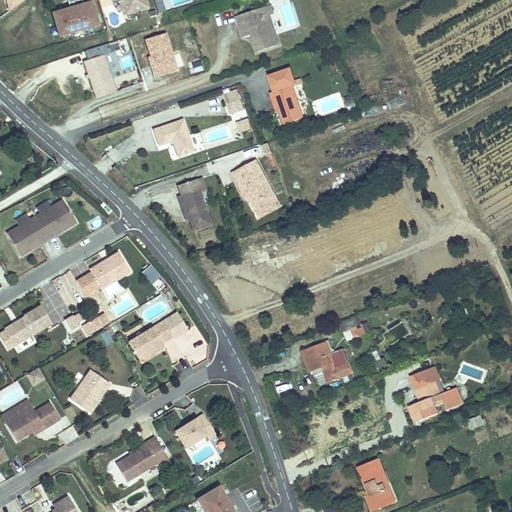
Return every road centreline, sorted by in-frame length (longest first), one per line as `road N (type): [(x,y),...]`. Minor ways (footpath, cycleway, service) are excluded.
road 1 (track): [(221,326),(461,228),(484,236),(511,295)]
road 2 (residential): [(0,493),(237,356)]
road 3 (tertiary): [(0,83),(141,212)]
road 4 (track): [(461,228),(428,145),(432,135),(511,92)]
road 5 (tertiary): [(141,212),(198,284),(237,356)]
road 6 (residential): [(141,212),(0,298)]
road 7 (tertiary): [(237,356),(292,511)]
